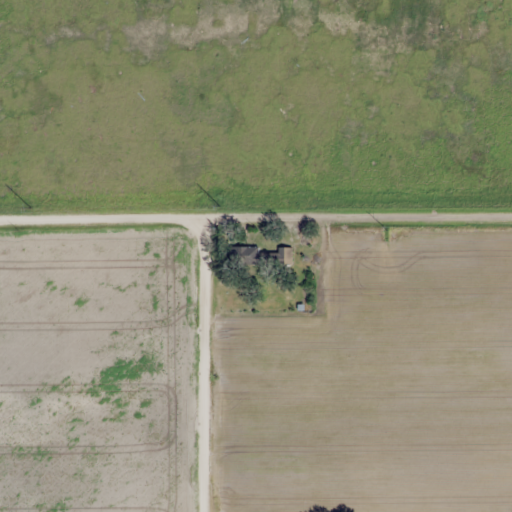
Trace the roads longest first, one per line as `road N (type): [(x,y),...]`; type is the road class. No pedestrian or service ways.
road 1 (residential): [(0,217),(511,211)]
road 2 (residential): [(192,511),(185,214)]
